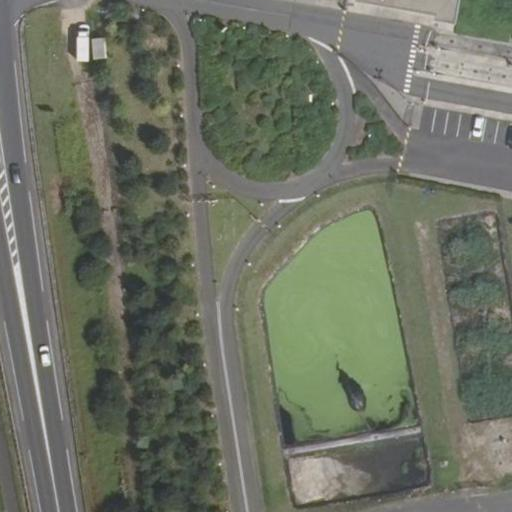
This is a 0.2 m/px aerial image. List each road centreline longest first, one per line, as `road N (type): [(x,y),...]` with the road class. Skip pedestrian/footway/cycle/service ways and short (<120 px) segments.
road 1 (secondary): [(28,337),(0,33)]
road 2 (secondary): [(28,337),(58,511)]
